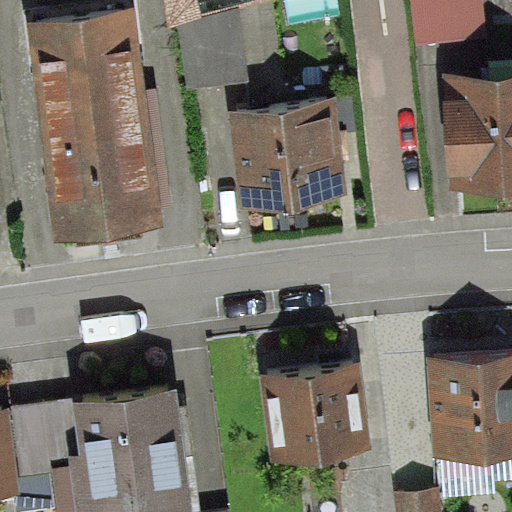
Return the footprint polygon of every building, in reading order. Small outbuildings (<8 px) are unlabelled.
[(406,0),(410,58),(483,54),(480,0),(406,0)] [(234,19),(177,25),(185,96),(242,90),(234,19)] [(137,21),(33,31),(54,256),(158,246),(137,21)] [(511,75),(446,78),(451,216),(511,213),(511,75)] [(330,103),(231,110),(238,220),(338,214),(330,103)] [(511,352),(423,361),(435,477),(511,468),(511,352)] [(351,369),(263,379),(275,488),(363,478),(351,369)] [(47,475),(52,511),(190,511),(173,391),(66,405),(75,471),(47,475)] [(65,398),(1,407),(15,510),(15,511),(52,511),(47,475),(75,471),(66,405),(65,398)] [(1,407),(0,407),(0,511),(15,510),(1,407)] [(439,511),(439,496),(391,500),(392,511),(439,511)]
